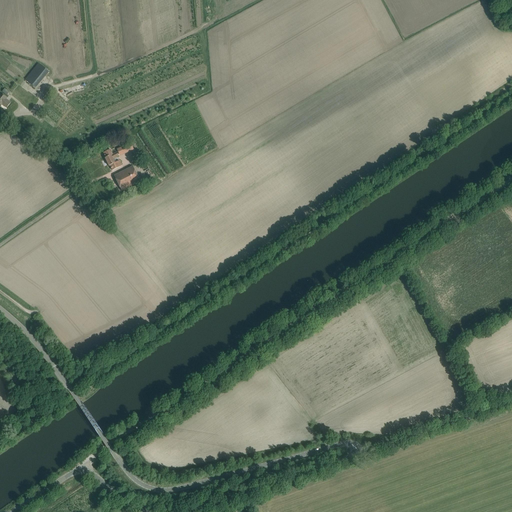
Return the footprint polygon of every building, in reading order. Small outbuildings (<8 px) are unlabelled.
[(38,63),(25,80),(36,88),(47,75),(49,72),(38,63)] [(0,106),(2,104),(6,108),(10,103),(6,99),(7,98),(1,93),(0,93),(0,106)] [(55,93),(43,107),(40,111),(44,114),(41,118),(45,121),(48,117),(52,121),(67,103),(55,93)] [(118,149),(120,155),(133,149),(131,144),(118,149)] [(110,149),(103,153),(105,158),(109,166),(110,166),(112,171),(122,166),(119,160),(116,162),(115,159),(113,160),(113,159),(119,156),(117,152),(113,154),(110,149)] [(149,169),(144,161),(140,163),(144,171),(149,169)] [(140,181),(135,171),(132,166),(114,176),(121,190),(140,181)]
